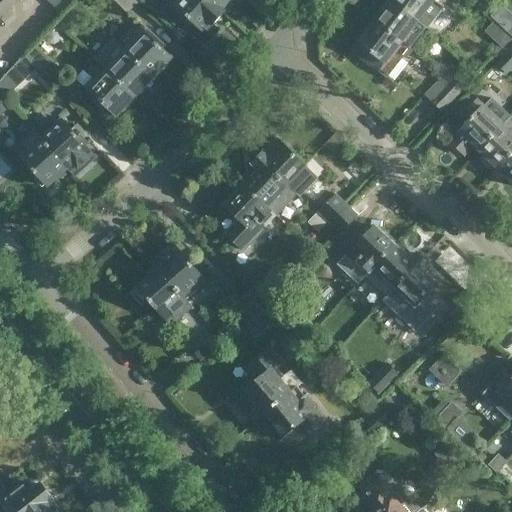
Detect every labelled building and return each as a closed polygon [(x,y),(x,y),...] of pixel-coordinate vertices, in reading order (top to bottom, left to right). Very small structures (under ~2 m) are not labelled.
[(0,0),(0,14),(16,0),(0,0)] [(139,2),(136,0),(115,0),(128,13),(139,2)] [(173,0),(171,3),(167,7),(181,19),(185,14),(210,37),(218,28),(214,24),(225,12),(224,10),(223,11),(210,0),(173,0)] [(210,0),(223,11),(224,10),(229,4),(231,5),(235,0),(210,0)] [(410,48),(410,47),(426,27),(391,0),(390,0),(374,20),(410,48)] [(391,0),(426,27),(428,29),(444,8),(434,0),(391,0)] [(64,13),(56,22),(66,32),(74,23),(64,13)] [(374,20),(358,41),(371,52),(365,60),(387,77),(402,58),(405,61),(413,51),(410,48),(374,20)] [(503,48),(511,38),(511,37),(495,21),(485,31),(503,48)] [(146,70),(155,78),(166,66),(164,64),(171,57),(141,28),(133,36),(136,39),(125,51),(146,70)] [(26,55),(41,69),(51,59),(36,43),(26,55)] [(511,47),(482,78),(494,89),(511,70),(511,47)] [(134,95),(141,88),(143,90),(155,78),(146,70),(125,51),(115,61),(111,58),(103,66),(134,95)] [(30,80),(41,69),(26,55),(15,66),(30,80)] [(134,95),(103,66),(103,67),(106,70),(96,81),(93,77),(84,86),(115,115),(121,108),(123,110),(136,97),(134,95)] [(442,78),(458,95),(465,88),(448,71),(442,78)] [(443,111),(458,95),(442,78),(425,95),(443,111)] [(495,117),(478,100),(464,115),(470,121),(450,141),(465,155),(475,145),(479,150),(503,125),(510,118),(502,110),(495,117)] [(67,167),(67,168),(73,175),(95,155),(61,118),(40,137),(34,130),(34,131),(67,167)] [(503,125),(479,150),(499,169),(495,173),(511,155),(511,120),(510,118),(503,125)] [(47,186),(67,168),(67,167),(34,131),(13,149),(47,186)] [(259,157),(287,185),(306,166),(279,140),(266,153),(264,151),(259,157)] [(511,155),(495,173),(502,180),(505,176),(511,182),(511,155)] [(260,170),(244,186),(267,207),(272,212),(276,216),(296,194),(287,185),(259,157),(253,163),(260,170)] [(272,212),(267,207),(266,208),(244,186),(226,205),(245,224),(238,232),(247,241),(255,233),(257,236),(266,227),(262,223),(272,212)] [(328,221),(344,203),(335,194),(319,212),(328,221)] [(344,203),(328,221),(341,233),(357,216),(344,203)] [(318,230),(328,221),(319,212),(309,222),(318,230)] [(373,267),(394,244),(375,226),(346,257),(355,266),(359,262),(370,272),(373,267)] [(152,261),(190,306),(192,305),(186,299),(206,281),(173,243),(152,261)] [(385,297),(395,287),(423,258),(417,253),(411,259),(394,244),(373,267),(370,272),(364,277),(385,297)] [(423,258),(395,287),(415,306),(440,279),(427,266),(429,264),(423,258)] [(170,324),(190,306),(152,261),(151,262),(157,269),(130,293),(141,305),(148,299),(170,324)] [(252,265),(245,272),(253,280),(260,274),(252,265)] [(258,283),(247,293),(263,312),(274,302),(258,283)] [(247,293),(235,303),(252,321),(263,312),(247,293)] [(252,322),(262,333),(284,313),(274,302),(252,322)] [(329,338),(338,347),(356,328),(346,320),(329,338)] [(219,345),(207,331),(188,348),(201,361),(219,345)] [(284,377),(275,367),(279,364),(270,353),(251,368),(260,378),(235,399),(254,421),(297,387),(296,386),(301,382),(291,370),(284,377)] [(447,385),(457,375),(441,360),(432,371),(447,385)] [(368,384),(379,394),(399,373),(389,363),(368,384)] [(510,420),(511,417),(511,378),(504,370),(482,393),(510,420)] [(297,387),(254,421),(255,423),(262,417),(281,439),(298,425),(304,433),(322,417),(297,387)] [(446,429),(461,413),(451,404),(436,420),(446,429)] [(369,438),(390,419),(379,408),(358,426),(369,438)] [(488,463),(496,471),(507,460),(498,452),(488,463)] [(373,511),(416,511),(417,511),(408,499),(402,503),(380,477),(361,493),(375,510),(373,511)] [(34,511),(51,500),(50,499),(52,498),(40,482),(34,488),(28,480),(2,501),(8,509),(4,511),(34,511)] [(60,511),(51,500),(34,511),(60,511)]
